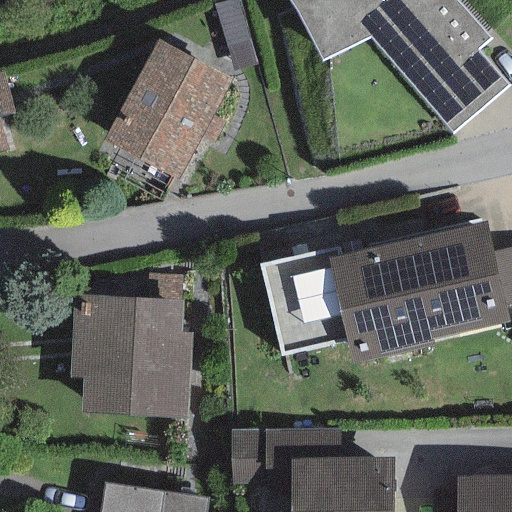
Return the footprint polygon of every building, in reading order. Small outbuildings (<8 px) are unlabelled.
[(457,0),(289,0),(322,61),(370,38),(451,133),(509,86),(477,51),(492,37),(457,0)] [(231,80),(157,39),(102,140),(177,181),(202,135),(213,141),(223,123),(211,117),(231,80)] [(1,72),(0,72),(0,151),(6,149),(0,126),(0,119),(14,116),(1,72)] [(337,248),(259,266),(280,356),(346,341),(351,364),(434,345),(432,339),(509,322),(505,305),(493,253),(485,221),(338,255),(337,248)] [(511,248),(493,253),(505,305),(511,303),(511,248)] [(184,301),(72,295),(68,377),(82,378),(80,412),(186,418),(191,334),(182,334),(184,301)] [(339,458),(339,428),(230,430),(231,486),(288,485),(288,470),(288,459),(339,458)] [(339,458),(288,459),(288,470),(288,485),(288,511),(393,511),(393,458),(339,458)] [(511,511),(511,476),(456,477),(456,511),(511,511)] [(205,511),(208,499),(103,483),(98,511),(205,511)]
